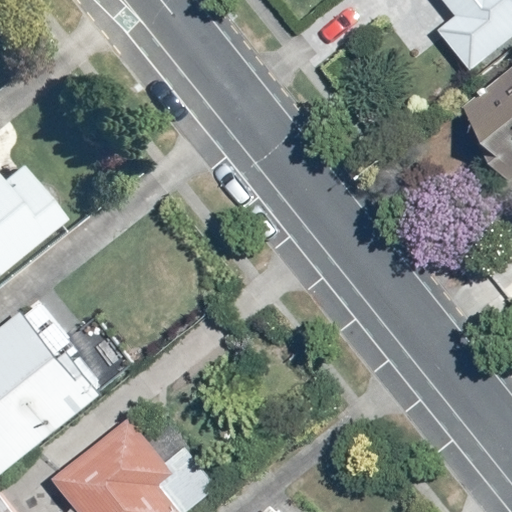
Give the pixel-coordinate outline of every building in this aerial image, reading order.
[(511,0),(444,0),(455,14),(438,28),(471,68),(511,34),(511,0)] [(511,70),(461,110),(490,147),(510,131),(511,134),(511,70)] [(0,267),(69,213),(25,157),(5,172),(0,164),(0,267)] [(0,475),(107,388),(35,301),(0,329),(0,475)] [(59,511),(191,511),(224,485),(175,425),(143,388),(48,472),(73,500),(59,511)] [(24,511),(0,484),(0,511),(24,511)] [(295,511),(279,497),(264,511),(295,511)]
